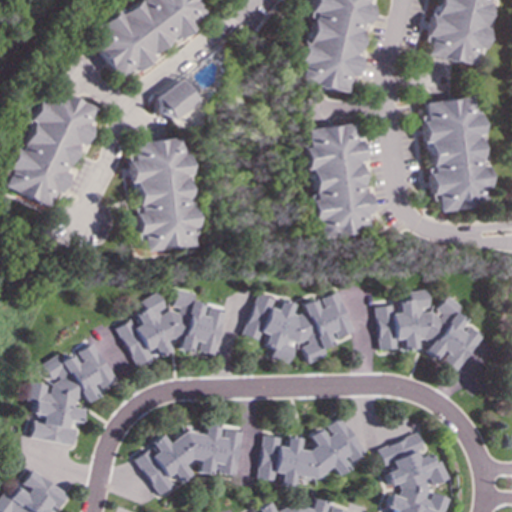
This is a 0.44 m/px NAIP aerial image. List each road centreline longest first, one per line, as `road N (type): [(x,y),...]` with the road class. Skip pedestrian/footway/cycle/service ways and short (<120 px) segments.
road 1 (residential): [(511,237),(423,227),(406,212),(384,119),(398,0),(220,27),(122,110),(77,222)]
road 2 (residential): [(481,471),(452,419),(406,391),(173,393),(145,403),(113,434),(91,511)]
